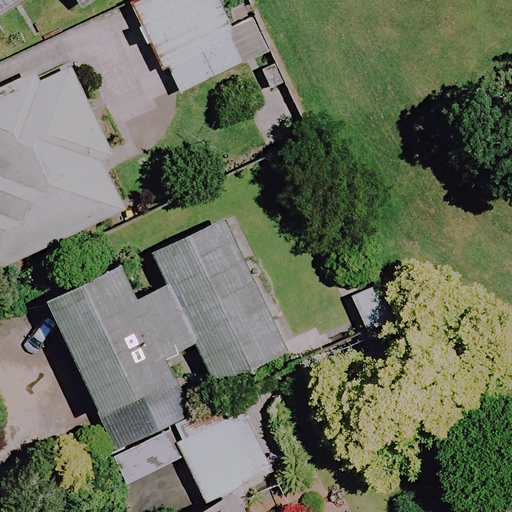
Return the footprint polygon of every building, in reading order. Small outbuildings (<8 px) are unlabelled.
[(0,0),(0,12),(24,0),(71,0),(76,9),(94,0),(0,0)] [(176,93),(264,54),(247,16),(224,26),(212,0),(144,0),(131,6),(160,71),(165,69),(176,93)] [(108,155),(68,68),(37,82),(32,71),(0,85),(0,266),(122,211),(98,159),(108,155)] [(118,445),(199,407),(181,370),(213,355),(222,376),(296,341),(232,206),(157,241),(172,273),(147,285),(131,251),(46,291),(118,445)] [(283,511),(255,511),(241,482),(177,511),(310,511),(305,502),(283,511)]
